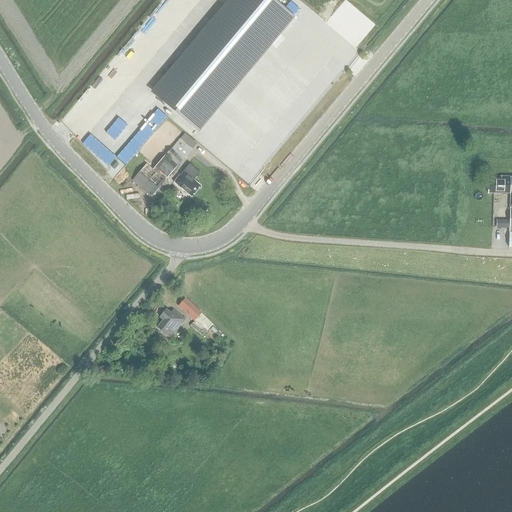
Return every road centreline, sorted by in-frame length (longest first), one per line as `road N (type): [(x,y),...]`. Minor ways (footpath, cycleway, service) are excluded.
road 1 (unclassified): [(427,0),(243,221),(225,238),(181,247)]
road 2 (unclassified): [(0,472),(181,247)]
road 3 (unclassified): [(181,247),(137,227),(39,126),(0,61)]
